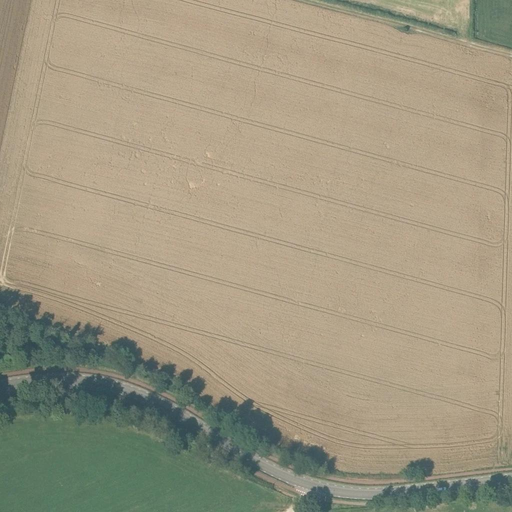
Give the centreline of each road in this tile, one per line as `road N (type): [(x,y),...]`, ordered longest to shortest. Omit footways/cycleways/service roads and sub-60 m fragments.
road 1 (secondary): [(311,485),(133,392),(71,379),(0,386)]
road 2 (track): [(303,0),(511,55)]
road 3 (secondary): [(511,480),(364,494),(311,485)]
